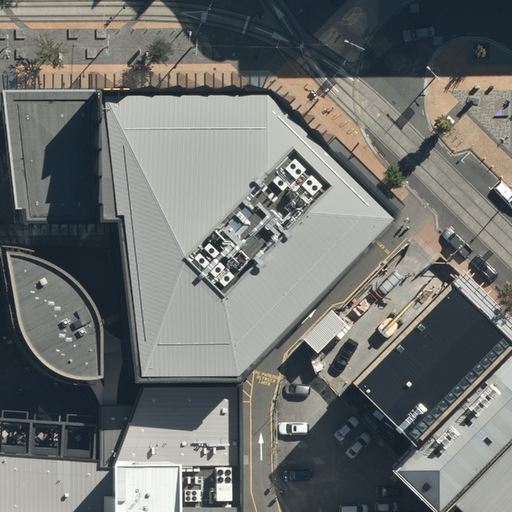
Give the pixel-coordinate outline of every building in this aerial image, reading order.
[(254,77),(88,80),(89,208),(104,207),(124,373),(136,373),(142,373),(229,371),(387,209),(319,146),(254,77)] [(88,80),(0,80),(0,106),(10,202),(15,202),(18,216),(78,215),(79,208),(89,208),(88,80)] [(4,239),(0,238),(0,255),(1,262),(6,291),(11,315),(20,338),(32,354),(48,364),(66,369),(81,369),(87,368),(93,367),(93,332),(92,316),(89,301),(77,282),(58,262),(39,250),(24,244),(4,239)] [(351,384),(414,446),(511,347),(511,341),(452,282),(351,384)] [(391,469),(434,511),(443,511),(453,503),(511,443),(511,347),(414,446),(391,469)] [(0,511),(102,511),(102,465),(167,464),(167,511),(235,511),(235,491),(234,412),(234,381),(142,383),(136,383),(127,401),(93,403),(93,420),(83,419),(27,419),(0,418),(0,511)] [(511,511),(511,443),(453,503),(462,511),(511,511)] [(167,511),(167,464),(102,465),(102,511),(167,511)] [(462,511),(453,503),(443,511),(462,511)]
